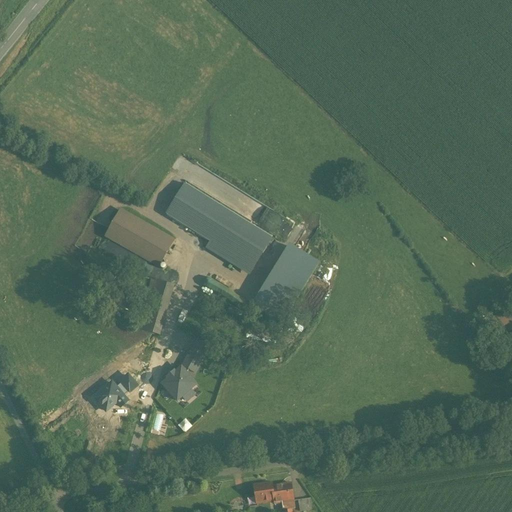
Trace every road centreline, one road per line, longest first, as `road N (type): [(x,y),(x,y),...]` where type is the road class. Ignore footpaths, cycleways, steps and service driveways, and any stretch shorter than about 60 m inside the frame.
road 1 (unclassified): [(511,428),(56,492)]
road 2 (unclassified): [(0,375),(56,492)]
